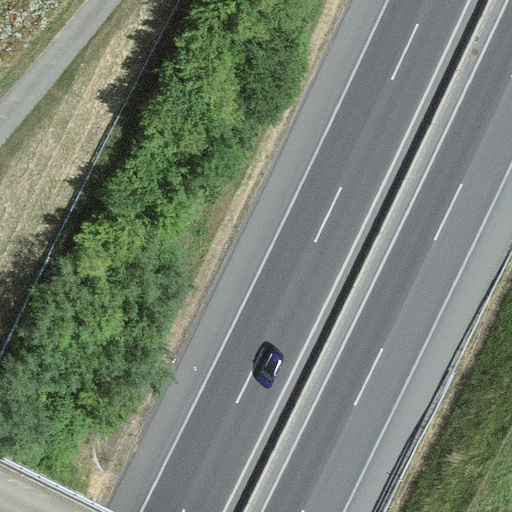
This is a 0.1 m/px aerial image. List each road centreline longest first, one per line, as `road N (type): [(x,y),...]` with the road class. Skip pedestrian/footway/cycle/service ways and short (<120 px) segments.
road 1 (motorway): [(428,0),(182,511)]
road 2 (motorway): [(301,511),(511,77)]
road 3 (track): [(0,132),(104,0)]
